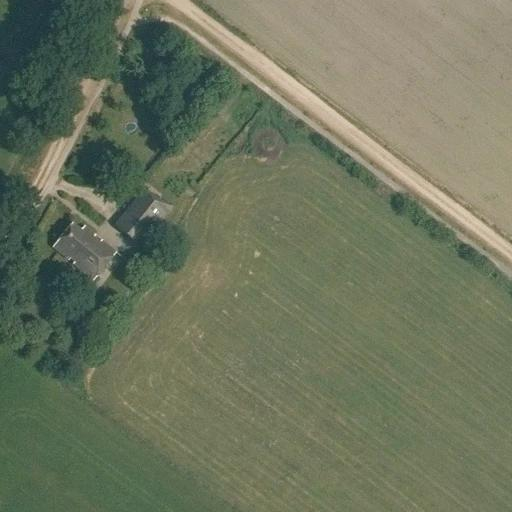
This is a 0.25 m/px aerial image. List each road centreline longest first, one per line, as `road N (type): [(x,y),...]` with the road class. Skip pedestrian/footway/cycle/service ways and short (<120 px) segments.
road 1 (track): [(511,256),(169,0)]
road 2 (track): [(0,241),(121,0)]
